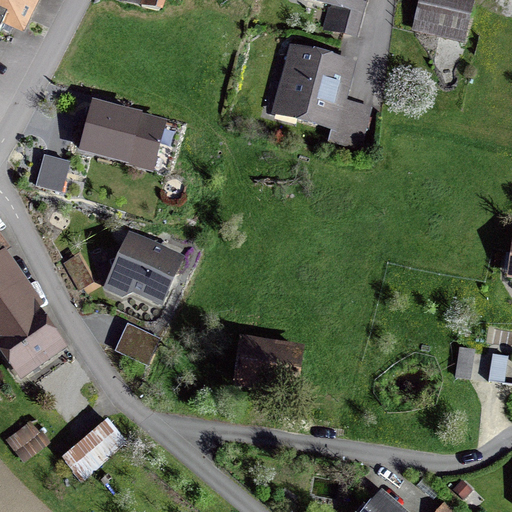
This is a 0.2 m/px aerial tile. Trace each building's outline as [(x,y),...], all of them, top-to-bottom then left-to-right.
[(26,0),(0,0),(0,29),(6,16),(16,21),(26,0)] [(143,0),(141,7),(158,12),(161,0),(173,0),(175,0),(174,0),(143,0)] [(325,29),(351,36),(361,0),(319,0),(332,3),(325,29)] [(441,0),(421,0),(414,30),(462,41),(470,7),(441,0)] [(369,109),(340,101),(347,76),(333,72),(336,64),(300,54),(293,57),(280,105),(300,110),(298,117),(334,127),(330,141),(359,149),(369,109)] [(163,125),(94,106),(82,151),(151,170),(163,125)] [(37,188),(62,196),(69,167),(45,160),(37,188)] [(110,262),(122,294),(133,290),(161,303),(180,262),(130,239),(121,258),(110,262)] [(0,256),(0,257),(0,256),(0,343),(22,374),(59,348),(0,266),(0,256)] [(154,339),(130,328),(119,352),(143,363),(154,339)] [(234,381),(296,390),(302,353),(240,344),(234,381)] [(507,358),(492,355),(489,382),(504,384),(507,358)] [(48,444),(31,423),(6,441),(24,462),(48,444)] [(106,423),(49,474),(63,489),(74,479),(78,483),(123,442),(106,423)] [(392,511),(378,500),(367,511),(392,511)]
